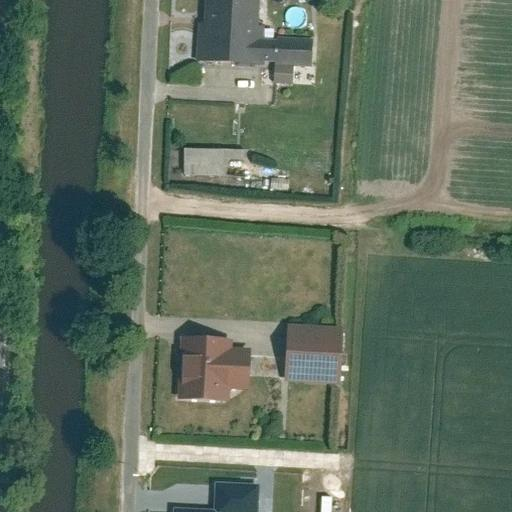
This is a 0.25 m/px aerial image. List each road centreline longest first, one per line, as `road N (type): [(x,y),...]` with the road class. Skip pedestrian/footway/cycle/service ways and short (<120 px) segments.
road 1 (unclassified): [(127,511),(148,0)]
road 2 (track): [(130,452),(357,465)]
road 3 (track): [(140,200),(356,216)]
